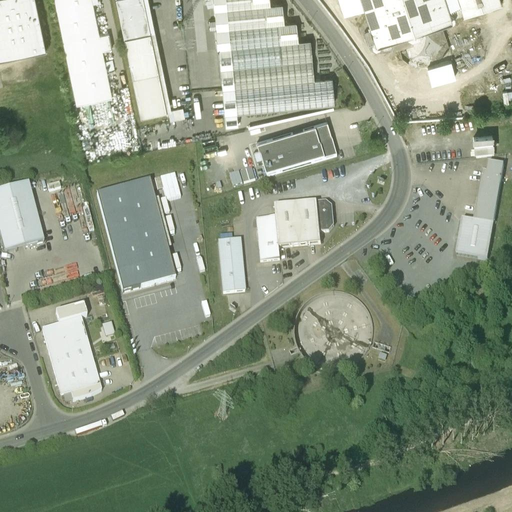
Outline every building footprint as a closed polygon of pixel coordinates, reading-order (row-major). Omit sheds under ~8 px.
[(35,0),(0,0),(0,58),(46,49),(35,0)] [(91,0),(54,0),(76,105),(111,98),(102,51),(111,49),(108,34),(98,36),(91,0)] [(115,0),(140,117),(166,112),(142,0),(115,0)] [(212,0),(215,20),(209,21),(210,30),(215,30),(217,50),(217,51),(218,51),(225,116),(336,106),(334,79),(314,81),(310,40),(298,41),(296,22),(284,23),(282,4),(270,5),(269,0),(212,0)] [(444,0),(360,0),(374,40),(372,44),(373,48),(375,49),(379,48),(381,44),(389,41),(392,51),(413,44),(412,40),(419,38),(423,30),(446,22),(451,25),(454,24),(455,21),(454,18),(450,15),(444,0)] [(499,0),(457,0),(463,17),(501,5),(499,0)] [(450,64),(439,67),(443,82),(454,79),(450,64)] [(183,108),(168,112),(170,122),(185,119),(183,108)] [(327,122),(315,126),(325,160),(337,157),(327,122)] [(315,126),(257,143),(267,177),(325,160),(315,126)] [(492,136),(473,138),(475,159),(494,157),(492,136)] [(504,167),(488,164),(486,174),(482,173),(477,205),(496,209),(504,167)] [(251,182),(249,176),(254,175),(252,169),(231,175),(234,186),(251,182)] [(153,182),(163,179),(161,171),(150,174),(153,182)] [(149,181),(96,195),(122,293),(175,279),(149,181)] [(28,186),(0,192),(0,237),(4,254),(43,244),(28,186)] [(326,203),(317,204),(320,234),(329,233),(334,228),(332,208),(326,203)] [(317,204),(275,208),(276,220),(279,249),(321,245),(320,234),(317,204)] [(477,205),(474,222),(474,223),(488,225),(494,226),(496,209),(477,205)] [(276,220),(257,222),(260,264),(280,262),(279,249),(276,220)] [(488,225),(474,223),(474,222),(462,220),(456,256),(487,261),(494,226),(488,225)] [(240,242),(218,244),(223,295),(245,293),(240,242)] [(83,307),(55,314),(58,326),(42,330),(61,398),(70,395),(73,403),(91,398),(101,393),(81,320),(87,318),(83,307)]
